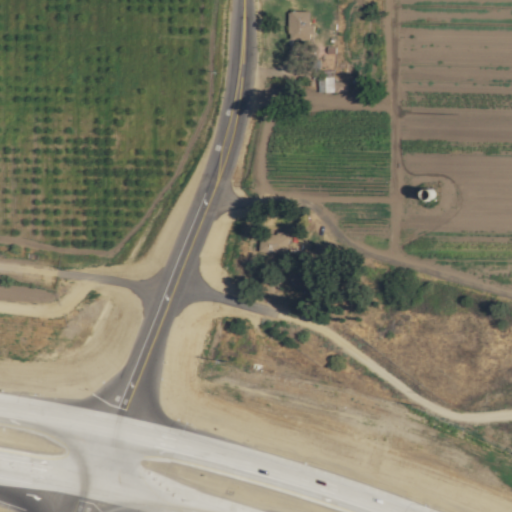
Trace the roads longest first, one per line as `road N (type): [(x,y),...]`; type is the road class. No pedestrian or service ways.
road 1 (residential): [(88,483),(222,172),(245,68),(245,0)]
road 2 (primary): [(387,511),(172,442),(0,409)]
road 3 (primary): [(0,467),(202,511)]
